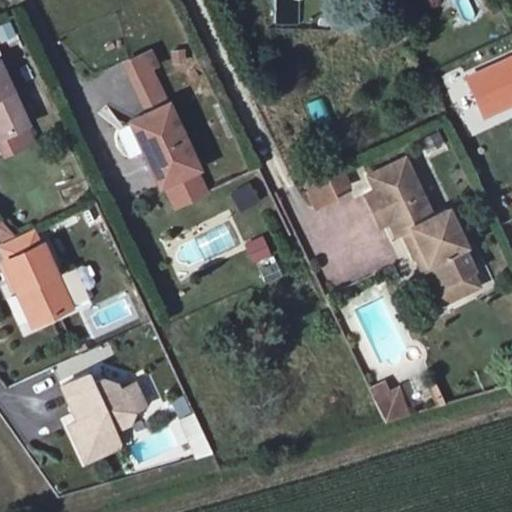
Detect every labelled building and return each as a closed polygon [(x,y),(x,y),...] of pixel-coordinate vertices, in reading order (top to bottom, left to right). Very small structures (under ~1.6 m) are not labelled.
[(423,81),(409,51),(398,56),(412,86),(423,81)] [(511,56),(467,77),(484,113),(511,99),(511,56)] [(0,66),(0,138),(26,127),(0,66)] [(319,98),(306,104),(316,127),(329,121),(319,98)] [(146,115),(125,121),(154,183),(193,164),(164,103),(146,115)] [(401,164),(359,184),(375,217),(382,214),(390,230),(399,227),(426,282),(475,259),(465,238),(457,241),(437,202),(422,209),(401,164)] [(324,170),(301,180),(313,208),(336,198),(324,170)] [(249,183),(230,193),(240,212),(260,201),(249,183)] [(0,238),(9,232),(0,220),(0,238)] [(264,230),(239,242),(250,266),(275,254),(264,230)] [(45,242),(0,263),(0,267),(13,296),(27,290),(44,325),(76,310),(45,242)] [(99,372),(61,387),(76,424),(59,433),(65,447),(90,434),(105,435),(110,446),(140,431),(125,398),(136,392),(111,382),(106,386),(99,372)] [(368,387),(383,425),(407,416),(392,378),(368,387)] [(198,414),(181,418),(192,459),(209,455),(198,414)]
